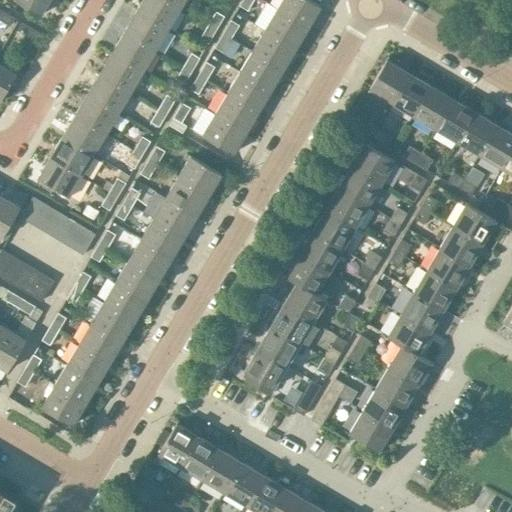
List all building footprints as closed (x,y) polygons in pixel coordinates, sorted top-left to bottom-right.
[(16,0),(40,14),(48,0),(16,0)] [(142,0),(136,10),(167,28),(180,7),(167,0),(142,0)] [(242,0),(240,5),(248,9),(253,0),(242,0)] [(281,0),(276,8),(307,27),(320,5),(311,0),(281,0)] [(0,19),(10,25),(14,17),(0,8),(0,19)] [(264,29),(295,48),(307,27),(276,8),(264,29)] [(124,31),(155,49),(167,28),(136,10),(124,31)] [(208,24),(216,29),(224,15),(216,11),(208,24)] [(223,33),(231,38),(239,24),(231,19),(223,33)] [(17,29),(35,40),(40,32),(22,22),(17,29)] [(200,37),(208,42),(216,29),(208,24),(200,37)] [(252,50),(283,68),(295,48),(264,29),(252,50)] [(112,51),(143,70),(155,49),(124,31),(112,51)] [(215,46),(223,51),(231,38),(223,33),(215,46)] [(239,71),(270,89),(283,68),(252,50),(239,71)] [(99,72),(130,91),(143,70),(112,51),(99,72)] [(183,66),(191,70),(199,57),(191,52),(183,66)] [(368,88),(391,102),(409,72),(386,59),(368,88)] [(198,74),(206,79),(214,66),(206,61),(198,74)] [(0,99),(16,73),(0,63),(0,99)] [(175,79),(183,84),(191,70),(183,66),(175,79)] [(227,92),(258,110),(270,89),(239,71),(227,92)] [(87,93),(118,111),(130,91),(99,72),(87,93)] [(391,102),(413,115),(431,85),(409,72),(391,102)] [(190,88),(198,93),(206,79),(198,74),(190,88)] [(413,115),(435,128),(453,98),(431,85),(413,115)] [(215,112),(246,131),(258,110),(227,92),(215,112)] [(75,114),(106,132),(118,111),(87,93),(75,114)] [(159,107),(167,112),(174,99),(166,94),(159,107)] [(435,128),(457,141),(475,111),(453,98),(435,128)] [(173,117),(181,121),(189,107),(181,103),(173,117)] [(151,121),(159,125),(167,112),(159,107),(151,121)] [(341,119),(371,136),(377,126),(347,108),(341,119)] [(457,141),(479,154),(497,124),(475,111),(457,141)] [(202,134),(233,152),(246,131),(215,112),(202,134)] [(62,135),(93,153),(106,132),(75,114),(62,135)] [(479,154),(501,167),(511,148),(511,132),(497,124),(479,154)] [(371,136),(382,143),(388,133),(377,126),(371,136)] [(50,156),(81,174),(93,153),(62,135),(50,156)] [(134,149),(142,154),(150,140),(142,135),(134,149)] [(364,142),(351,165),(381,182),(394,160),(364,142)] [(148,159),(156,164),(164,150),(156,145),(148,159)] [(403,155),(415,162),(421,152),(409,145),(403,155)] [(511,148),(501,167),(511,173),(511,148)] [(126,162),(134,167),(142,154),(134,149),(126,162)] [(415,162),(426,169),(432,159),(421,152),(415,162)] [(177,176),(208,194),(221,173),(190,155),(177,176)] [(37,177),(68,195),(81,174),(50,156),(37,177)] [(140,172),(148,177),(156,164),(148,159),(140,172)] [(338,187),(368,204),(381,182),(351,165),(338,187)] [(447,182),(459,188),(465,178),(453,171),(447,182)] [(409,185),(420,191),(427,179),(416,173),(409,185)] [(165,197),(196,215),(208,194),(177,176),(165,197)] [(109,191),(117,195),(125,182),(117,177),(109,191)] [(459,188),(470,195),(476,185),(465,178),(459,188)] [(123,201),(131,205),(139,192),(131,187),(123,201)] [(325,209),(355,226),(368,204),(338,187),(325,209)] [(101,204),(109,209),(117,195),(109,191),(101,204)] [(420,206),(431,212),(437,200),(427,194),(420,206)] [(0,237),(1,238),(19,207),(0,195),(0,237)] [(20,216),(31,223),(43,202),(32,196),(20,216)] [(152,218),(183,236),(196,215),(165,197),(152,218)] [(491,208),(503,215),(509,204),(497,197),(491,208)] [(115,214),(123,219),(131,205),(123,201),(115,214)] [(31,223),(41,229),(53,208),(43,202),(31,223)] [(452,225),(482,242),(495,219),(466,202),(452,225)] [(503,215),(511,220),(511,206),(509,204),(503,215)] [(390,217),(400,224),(407,212),(397,206),(390,217)] [(413,217),(424,223),(431,212),(420,206),(413,217)] [(41,229),(51,235),(64,214),(53,208),(41,229)] [(312,231),(342,248),(355,226),(325,209),(312,231)] [(51,235),(62,241),(74,221),(64,214),(51,235)] [(383,229),(393,235),(400,224),(390,217),(383,229)] [(140,238),(171,257),(183,236),(152,218),(140,238)] [(62,241),(72,247),(84,227),(74,221),(62,241)] [(439,247),(469,264),(482,242),(452,225),(439,247)] [(72,247),(83,254),(95,233),(84,227),(72,247)] [(99,242),(107,247),(115,234),(107,229),(99,242)] [(299,253),(329,270),(342,248),(312,231),(299,253)] [(128,259),(159,278),(171,257),(140,238),(128,259)] [(394,250),(404,256),(411,244),(401,238),(394,250)] [(91,256),(99,260),(107,247),(99,242),(91,256)] [(426,269),(456,286),(469,264),(439,247),(426,269)] [(0,250),(0,274),(12,255),(1,248),(0,250)] [(364,262),(374,268),(381,256),(371,250),(364,262)] [(387,261),(398,267),(404,256),(394,250),(387,261)] [(285,275),(296,281),(315,292),(316,292),(329,270),(299,253),(285,275)] [(0,274),(0,275),(10,282),(22,261),(12,255),(0,274)] [(115,280),(146,299),(159,278),(128,259),(115,280)] [(10,282),(20,288),(33,267),(22,261),(10,282)] [(357,273),(367,279),(374,268),(364,262),(357,273)] [(20,288),(31,294),(43,273),(33,267),(20,288)] [(413,291),(443,308),(456,286),(426,269),(413,291)] [(74,284),(82,289),(90,275),(82,270),(74,284)] [(31,294),(41,300),(53,279),(43,273),(31,294)] [(103,301),(134,319),(146,299),(115,280),(103,301)] [(283,303),(313,321),(326,298),(316,292),(315,292),(296,281),(283,303)] [(368,294),(378,300),(385,288),(375,282),(368,294)] [(66,297),(74,302),(82,289),(74,284),(66,297)] [(2,297),(16,305),(21,297),(7,289),(2,297)] [(400,313),(430,330),(443,308),(413,291),(400,313)] [(338,305),(348,312),(355,300),(345,294),(338,305)] [(361,305),(371,311),(378,300),(368,294),(361,305)] [(16,305),(29,313),(34,305),(21,297),(16,305)] [(91,322),(122,340),(134,319),(103,301),(91,322)] [(270,325),(300,343),(313,321),(283,303),(270,325)] [(511,304),(503,319),(511,324),(511,304)] [(49,325),(57,330),(65,317),(57,312),(49,325)] [(343,324),(353,330),(360,319),(350,312),(343,324)] [(387,335),(401,344),(401,343),(417,352),(430,330),(400,313),(387,335)] [(78,343),(109,361),(122,340),(91,322),(78,343)] [(41,339),(49,344),(57,330),(49,325),(41,339)] [(257,347),(287,365),(300,343),(270,325),(257,347)] [(0,332),(0,365),(7,370),(25,339),(4,326),(0,332)] [(354,345),(364,351),(371,340),(361,334),(354,345)] [(66,363),(97,382),(109,361),(78,343),(66,363)] [(388,365),(418,383),(431,360),(417,352),(401,343),(401,344),(388,365)] [(324,357),(334,363),(341,351),(331,345),(324,357)] [(347,357),(357,363),(364,351),(354,345),(347,357)] [(269,394),(273,387),(287,365),(257,347),(244,370),(249,373),(245,380),(269,394)] [(25,367),(33,372),(41,358),(33,354),(25,367)] [(317,368),(327,375),(334,363),(324,357),(317,368)] [(54,384),(85,403),(97,382),(66,363),(54,384)] [(375,387),(405,405),(418,383),(388,365),(375,387)] [(17,381),(25,385),(33,372),(25,367),(17,381)] [(328,389),(338,395),(345,384),(335,378),(328,389)] [(293,408),(304,415),(321,385),(311,379),(293,408)] [(41,406),(72,424),(85,403),(54,384),(41,406)] [(362,409),(392,427),(405,405),(375,387),(362,409)] [(310,419),(321,425),(338,395),(328,389),(310,419)] [(349,432),(379,449),(392,427),(362,409),(349,432)] [(181,465),(198,435),(200,432),(193,428),(191,431),(176,422),(158,452),(181,465)] [(181,465),(203,478),(220,449),(198,435),(181,465)] [(203,478),(225,491),(242,462),(220,449),(203,478)] [(225,491),(247,504),(265,475),(242,462),(225,491)] [(131,482),(160,500),(167,489),(137,472),(131,482)] [(259,511),(271,511),(286,488),(289,483),(280,478),(277,482),(265,475),(247,504),(259,511)] [(0,511),(5,511),(15,497),(0,488),(0,511)] [(271,511),(301,511),(309,501),(286,488),(271,511)] [(170,505),(181,511),(188,502),(176,495),(170,505)] [(301,511),(327,511),(309,501),(301,511)] [(181,511),(197,511),(199,509),(188,502),(181,511)]
